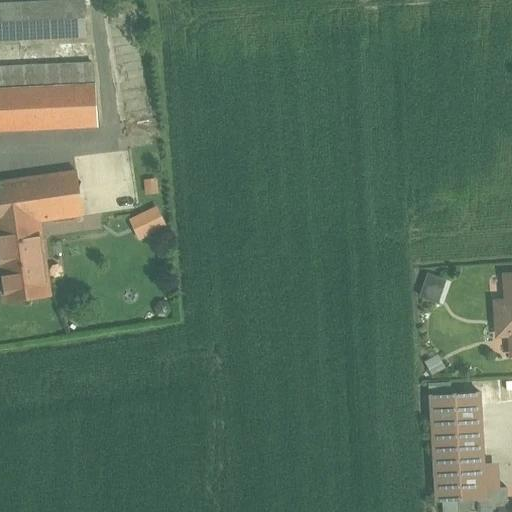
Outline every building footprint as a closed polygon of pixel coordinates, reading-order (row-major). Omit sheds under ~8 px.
[(84,1),(0,4),(0,40),(86,37),(84,1)] [(93,65),(0,69),(0,91),(94,87),(93,65)] [(94,87),(0,91),(0,117),(1,130),(96,126),(95,87),(94,87)] [(76,171),(0,182),(0,231),(39,226),(38,222),(82,216),(76,171)] [(39,226),(0,231),(0,277),(3,301),(48,295),(48,294),(49,294),(39,226)] [(511,274),(503,275),(504,304),(496,304),(498,324),(508,324),(511,326),(511,346),(511,274)] [(479,392),(429,396),(435,503),(471,501),(485,500),(484,489),(479,392)] [(507,511),(506,488),(484,489),(485,500),(471,501),(472,511),(507,511)]
